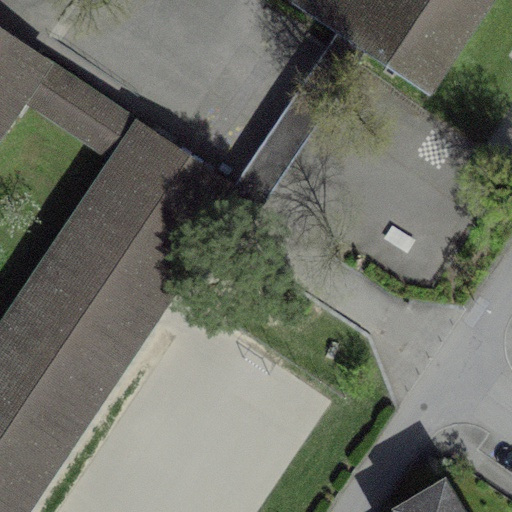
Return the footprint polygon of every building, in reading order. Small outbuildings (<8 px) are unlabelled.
[(299,0),(296,6),(340,35),(333,45),(358,62),(365,51),(425,91),(485,0),(299,0)] [(0,125),(22,94),(123,161),(144,130),(0,33),(0,125)] [(236,193),(221,216),(247,232),(358,62),(333,45),(236,193)] [(236,193),(144,130),(123,161),(0,341),(0,511),(19,511),(221,216),(236,193)] [(457,511),(443,486),(403,509),(404,511),(457,511)]
